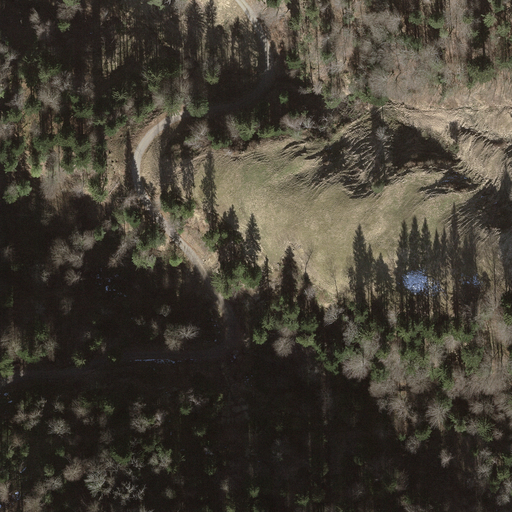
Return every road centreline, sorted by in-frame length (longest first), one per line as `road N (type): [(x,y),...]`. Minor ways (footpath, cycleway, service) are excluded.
road 1 (track): [(0,387),(124,355),(223,353),(234,341),(224,304),(190,254),(143,209),(132,166),(151,130),(259,93),(270,64),(237,0)]
road 2 (track): [(454,0),(488,59),(485,0)]
